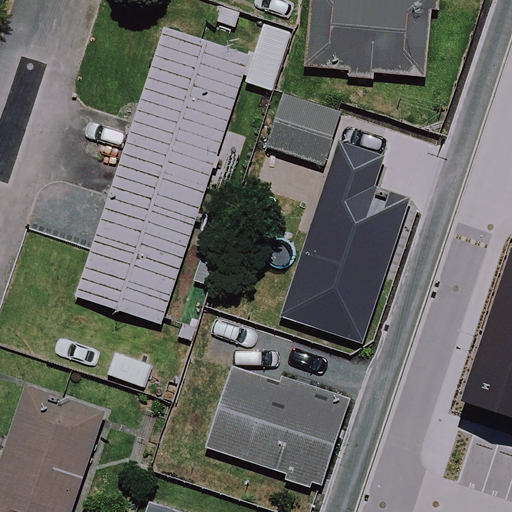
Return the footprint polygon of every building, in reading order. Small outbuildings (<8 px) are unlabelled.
[(433,0),(310,0),(304,69),(426,81),(433,0)] [(251,60),(167,32),(78,299),(162,327),(251,60)] [(344,116),(286,96),(267,150),(325,170),(344,116)] [(342,152),(283,320),(363,348),(414,204),(385,194),(394,170),(342,152)] [(348,410),(238,372),(211,452),(320,490),(348,410)] [(75,511),(107,420),(29,393),(0,476),(0,511),(75,511)] [(511,511),(511,458),(493,511),(511,511)] [(179,511),(155,503),(151,511),(179,511)]
